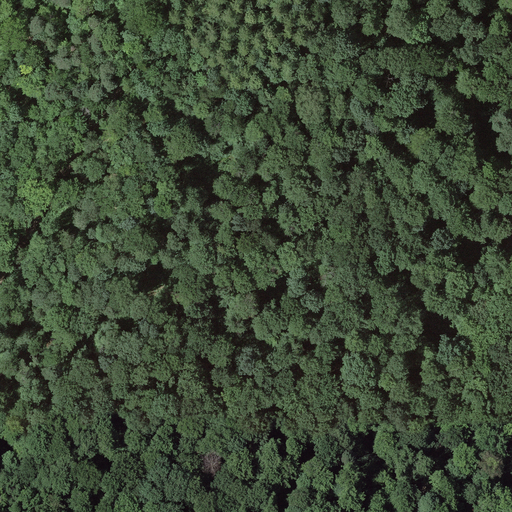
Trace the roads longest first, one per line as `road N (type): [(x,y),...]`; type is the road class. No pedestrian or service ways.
road 1 (track): [(176,0),(84,125),(0,268)]
road 2 (track): [(511,216),(411,511)]
